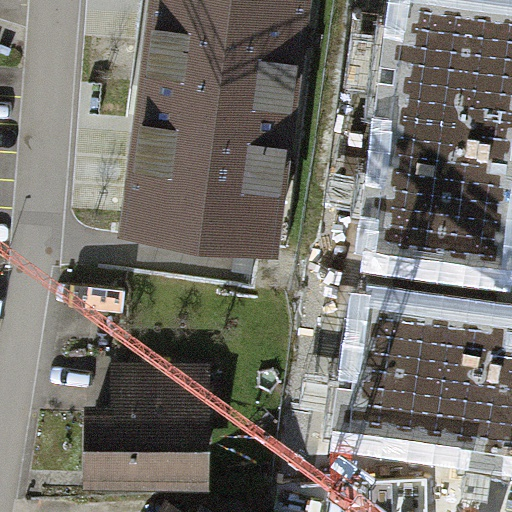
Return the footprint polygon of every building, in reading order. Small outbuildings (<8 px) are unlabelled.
[(313,0),(149,0),(119,221),(279,244),(313,0)] [(511,266),(511,4),(480,0),(402,0),(368,259),(510,278),(511,266)] [(511,314),(365,294),(344,438),(511,461),(511,314)] [(198,360),(108,362),(108,400),(81,400),(83,486),(200,484),(198,360)] [(195,511),(169,494),(157,511),(195,511)]
